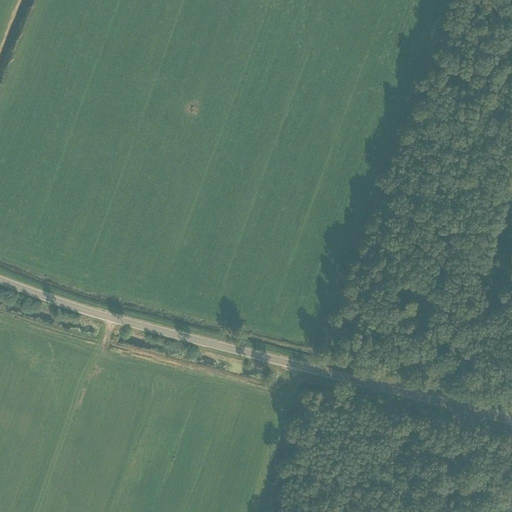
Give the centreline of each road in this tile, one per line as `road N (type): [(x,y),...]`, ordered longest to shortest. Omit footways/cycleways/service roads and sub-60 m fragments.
road 1 (unclassified): [(470,408),(113,318),(0,280)]
road 2 (residential): [(71,429),(232,493)]
road 3 (unclassified): [(470,408),(511,289)]
